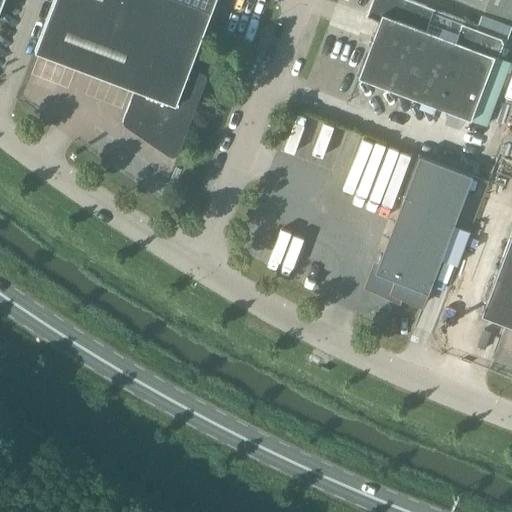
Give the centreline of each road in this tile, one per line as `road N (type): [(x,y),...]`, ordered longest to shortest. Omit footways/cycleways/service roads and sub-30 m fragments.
road 1 (primary): [(408,511),(170,398),(0,293)]
road 2 (unclassified): [(511,413),(367,356),(197,263)]
road 3 (unclassified): [(197,263),(299,0)]
road 4 (unclassified): [(197,263),(0,125)]
